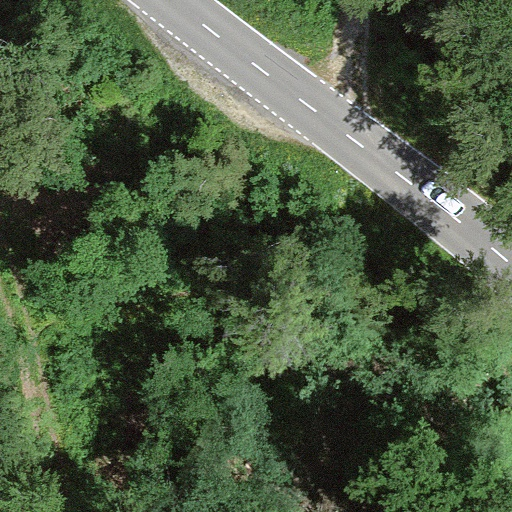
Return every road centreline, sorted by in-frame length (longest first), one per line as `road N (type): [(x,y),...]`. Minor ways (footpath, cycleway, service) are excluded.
road 1 (tertiary): [(171,0),(511,264)]
road 2 (track): [(352,139),(394,0)]
